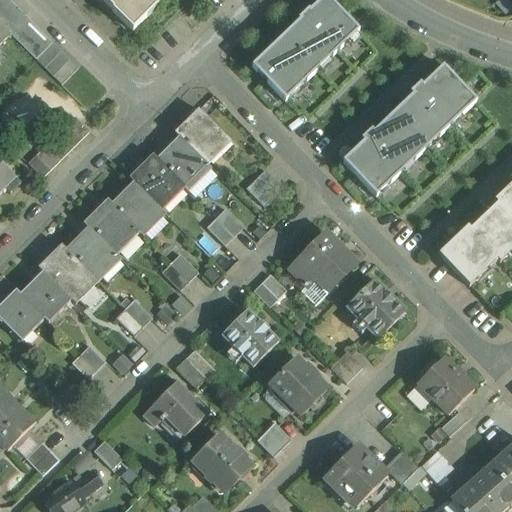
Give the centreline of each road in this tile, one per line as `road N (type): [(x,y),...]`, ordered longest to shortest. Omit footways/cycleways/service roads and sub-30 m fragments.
road 1 (residential): [(327,191),(92,433)]
road 2 (residential): [(440,316),(243,511)]
road 3 (residential): [(147,101),(0,247)]
road 4 (residential): [(327,191),(440,316)]
road 5 (residential): [(294,153),(394,39)]
road 6 (residential): [(147,101),(46,0)]
road 7 (residential): [(195,52),(294,153)]
road 8 (residential): [(511,60),(395,0)]
